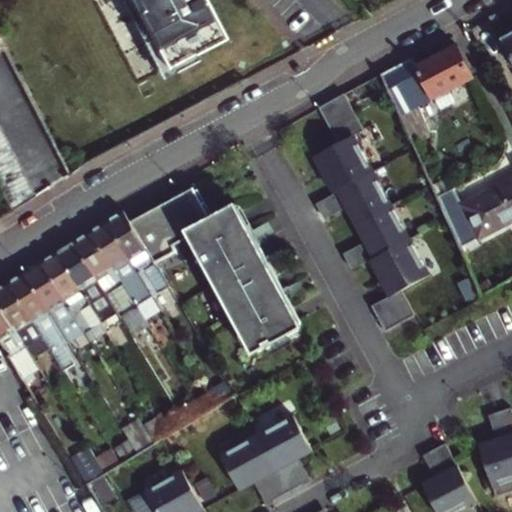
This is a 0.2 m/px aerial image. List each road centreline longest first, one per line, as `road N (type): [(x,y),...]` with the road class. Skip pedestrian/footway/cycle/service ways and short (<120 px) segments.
road 1 (residential): [(250,116),(403,404)]
road 2 (tertiary): [(0,259),(250,116)]
road 3 (tertiary): [(250,116),(447,0)]
road 4 (residential): [(403,404),(422,439),(288,511)]
road 5 (residential): [(403,404),(511,347)]
